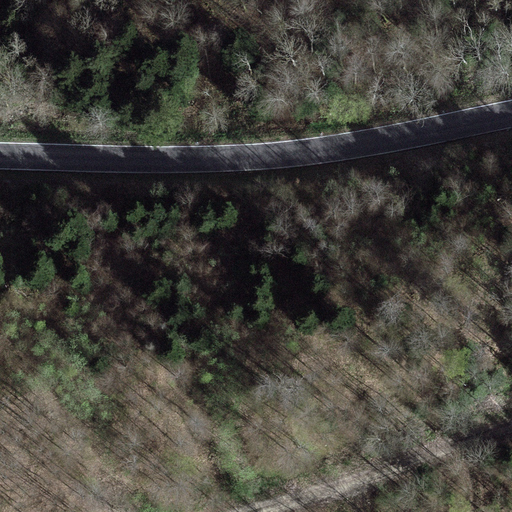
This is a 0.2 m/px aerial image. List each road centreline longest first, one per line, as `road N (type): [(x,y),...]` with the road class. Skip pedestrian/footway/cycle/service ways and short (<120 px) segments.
road 1 (tertiary): [(0,155),(205,159),(348,148),(511,116)]
road 2 (track): [(511,434),(260,511)]
